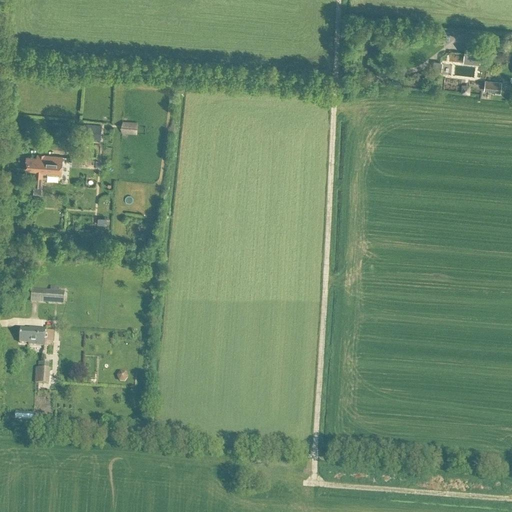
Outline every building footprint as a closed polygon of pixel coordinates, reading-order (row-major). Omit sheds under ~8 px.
[(463,64),(480,65),(482,46),(465,44),(463,64)] [(485,81),(484,90),(501,92),(502,83),(485,81)] [(123,121),(122,133),(137,134),(138,122),(123,121)] [(100,139),(102,124),(84,123),(83,137),(100,139)] [(43,186),(43,173),(57,175),(59,157),(59,156),(43,155),(43,156),(40,156),(40,155),(37,154),(37,157),(27,156),(25,170),(35,171),(35,173),(36,173),(36,179),(35,179),(34,185),(43,186)] [(70,169),(84,170),(85,160),(71,159),(70,169)] [(31,304),(32,304),(64,307),(65,294),(58,293),(59,289),(51,288),(50,293),(32,291),(31,304)] [(29,345),(29,346),(45,348),(46,331),(30,330),(30,331),(21,330),(20,344),(29,345)] [(35,385),(50,386),(51,371),(49,371),(50,365),(38,364),(38,370),(36,370),(35,385)]
